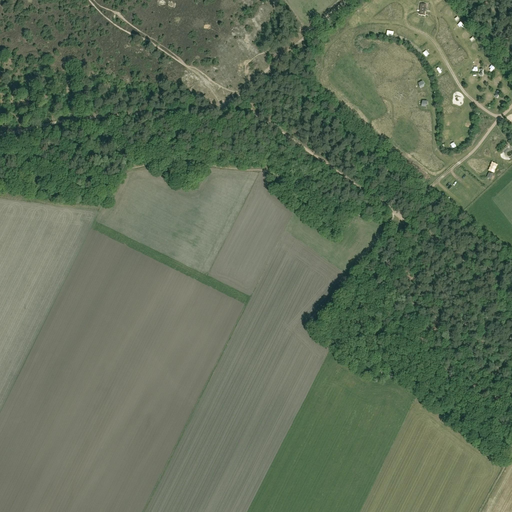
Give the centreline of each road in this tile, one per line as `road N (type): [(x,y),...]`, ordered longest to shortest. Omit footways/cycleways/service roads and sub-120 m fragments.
road 1 (track): [(0,134),(104,116),(226,109)]
road 2 (unknown): [(95,0),(198,69),(230,101)]
road 3 (track): [(401,217),(511,105)]
road 4 (track): [(391,210),(511,307)]
road 5 (track): [(344,176),(267,121),(226,109)]
road 6 (track): [(245,87),(349,0)]
road 7 (track): [(500,117),(464,93),(436,44),(413,28)]
